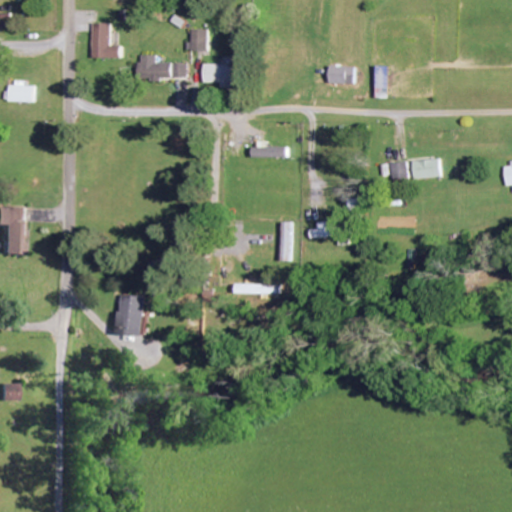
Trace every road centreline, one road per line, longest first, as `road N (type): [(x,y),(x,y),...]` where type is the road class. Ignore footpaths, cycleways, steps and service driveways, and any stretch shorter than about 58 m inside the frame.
road 1 (residential): [(58,511),(69,0)]
road 2 (residential): [(511,113),(70,111)]
